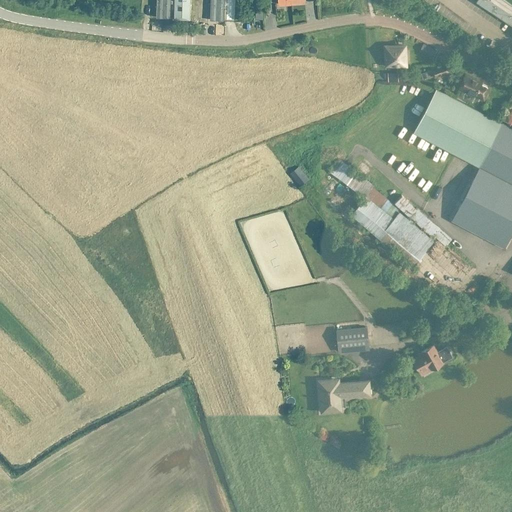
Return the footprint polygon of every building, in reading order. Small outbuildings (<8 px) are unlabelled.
[(168,0),(154,0),(154,17),(168,18),(168,0)] [(189,0),(173,0),(173,17),(188,18),(189,0)] [(205,0),(194,0),(194,19),(205,19),(205,0)] [(224,0),(210,0),(210,19),(223,20),(224,0)] [(511,9),(497,0),(478,0),(511,22),(511,9)] [(386,56),(387,56),(387,62),(406,61),(405,51),(402,52),(402,42),(395,42),(385,42),(386,56)] [(446,61),(431,66),(434,75),(450,70),(446,61)] [(465,71),(459,85),(484,95),(488,85),(486,85),(487,83),(481,80),(482,78),(465,71)] [(511,229),(511,124),(436,85),(414,128),(480,162),(451,216),(505,244),(511,229)] [(384,145),(381,149),(389,157),(393,153),(384,145)] [(443,159),(448,150),(443,146),(437,156),(443,159)] [(339,157),(330,168),(346,180),(363,194),(353,207),(351,210),(379,235),(413,263),(433,237),(399,208),(400,206),(388,196),(372,183),(373,182),(355,168),(355,169),(339,157)] [(393,162),(389,166),(398,174),(402,171),(393,162)] [(298,167),(289,174),(299,187),(308,180),(298,167)] [(426,173),(423,183),(431,186),(434,176),(426,173)] [(417,204),(416,205),(401,192),(394,199),(418,221),(419,222),(420,222),(432,233),(433,232),(446,242),(452,235),(439,225),(440,223),(428,214),(417,204)] [(459,248),(467,252),(470,246),(461,243),(459,248)] [(451,246),(448,252),(455,257),(459,252),(451,246)] [(471,249),(468,254),(477,259),(479,254),(471,249)] [(338,346),(369,343),(367,324),(336,327),(338,346)] [(415,358),(413,359),(417,366),(419,365),(420,367),(422,371),(431,365),(443,359),(442,358),(452,353),(448,347),(447,344),(444,345),(437,349),(433,342),(422,348),(418,350),(420,353),(414,356),(415,358)] [(332,376),(318,377),(320,400),(321,409),(326,408),(341,407),(340,390),(360,389),(360,391),(370,390),(369,378),(369,376),(359,377),(333,379),(332,376)]
